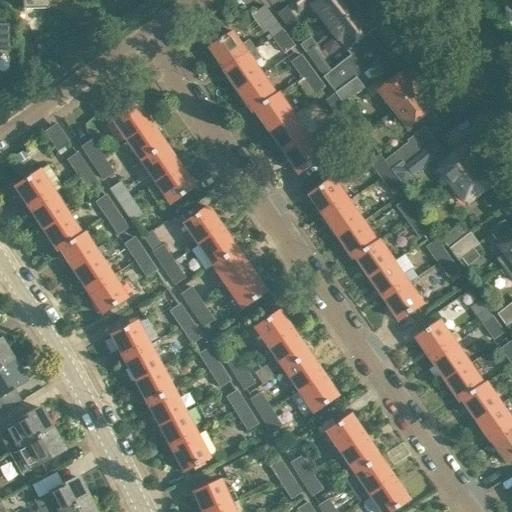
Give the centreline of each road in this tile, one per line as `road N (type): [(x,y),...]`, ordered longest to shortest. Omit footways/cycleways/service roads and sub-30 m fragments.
road 1 (residential): [(470,511),(146,35)]
road 2 (residential): [(143,511),(0,260)]
road 3 (residential): [(0,137),(146,35)]
road 4 (tertiary): [(511,96),(440,0)]
